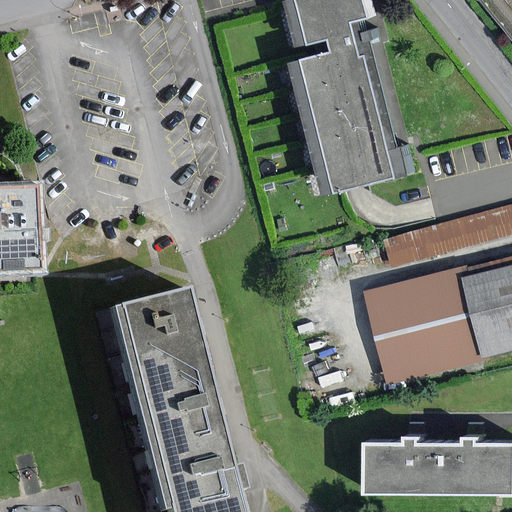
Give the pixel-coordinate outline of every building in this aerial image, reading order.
[(415,166),(371,0),(295,0),(307,43),(335,36),(338,50),(303,59),(336,186),(415,166)] [(0,189),(0,269),(40,268),(38,188),(0,189)] [(511,200),(386,229),(393,258),(511,231),(511,200)] [(511,345),(511,265),(473,277),(469,265),(374,290),(397,376),(511,345)] [(117,322),(137,400),(205,382),(185,304),(117,322)] [(226,460),(205,382),(137,400),(158,478),(226,460)] [(377,444),(377,489),(511,490),(511,442),(487,443),(487,427),(480,427),(474,427),(474,443),(427,443),(427,427),(421,427),(415,427),(415,444),(377,444)] [(239,511),(226,460),(158,478),(166,511),(239,511)]
